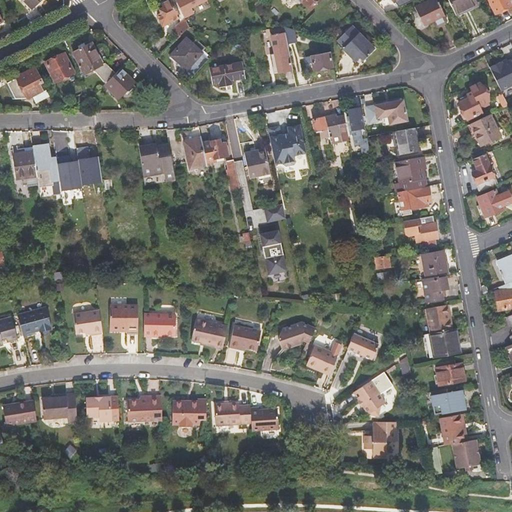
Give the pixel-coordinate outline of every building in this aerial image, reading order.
[(42,0),(24,0),(34,9),(42,0)] [(178,1),(177,0),(169,0),(163,4),(166,11),(159,14),(164,26),(181,17),(183,21),(175,30),(181,36),(190,27),(186,17),(178,1)] [(188,0),(178,0),(178,1),(186,17),(194,13),(188,0)] [(261,0),(260,0),(255,6),(260,16),(268,9),(261,0)] [(319,0),(313,0),(308,6),(311,9),(319,0)] [(437,0),(430,0),(416,7),(425,26),(436,21),(439,26),(448,21),(437,0)] [(449,0),(457,15),(479,4),(476,0),(449,0)] [(490,0),(497,13),(511,5),(509,0),(490,0)] [(353,26),(338,40),(346,47),(344,49),(357,62),(361,58),(364,61),(376,49),(353,26)] [(286,27),(287,33),(289,44),(297,42),(295,29),(287,27),(286,27)] [(274,73),(294,69),(289,44),(287,33),(272,36),(275,52),(271,53),(274,73)] [(203,52),(193,44),(187,39),(172,56),(187,69),(203,52)] [(197,39),(193,44),(203,52),(207,47),(197,39)] [(106,83),(116,73),(106,63),(104,64),(93,43),(75,53),(86,74),(94,70),(106,83)] [(41,67),(49,83),(54,80),(55,83),(75,73),(66,53),(45,63),(46,65),(41,67)] [(330,53),(312,56),(313,62),(315,70),(333,67),(330,53)] [(511,59),(509,61),(504,64),(503,61),(491,67),(502,91),(511,85),(511,59)] [(215,84),(220,83),(233,80),(245,77),(242,63),(213,69),(215,84)] [(36,68),(18,76),(18,78),(8,83),(10,87),(8,88),(14,99),(26,99),(25,98),(27,97),(29,99),(44,91),(41,84),(43,83),(36,68)] [(136,83),(121,68),(116,73),(106,83),(105,84),(120,98),(136,83)] [(467,119),(483,111),(481,106),(490,101),(489,98),(490,94),(486,87),(482,85),(481,82),(472,86),(473,91),(469,93),(470,97),(460,102),(467,119)] [(509,105),(503,94),(499,96),(504,108),(509,105)] [(404,99),(367,106),(370,119),(388,115),(390,124),(408,120),(404,99)] [(364,156),(371,155),(370,149),(369,149),(367,137),(363,138),(361,129),(365,128),(361,107),(349,110),(356,144),(361,143),(364,156)] [(332,143),(349,139),(344,115),(338,117),(337,114),(314,119),(317,130),(321,129),(323,139),(331,137),(332,143)] [(490,115),(473,123),(483,143),(499,135),(490,115)] [(279,128),(268,130),(276,165),(283,163),(295,161),(293,152),(305,149),(300,125),(288,127),(289,134),(281,136),(279,128)] [(420,151),(415,127),(396,131),(401,154),(420,151)] [(203,143),(202,137),(184,141),(190,168),(208,165),(207,163),(203,143)] [(221,139),(203,143),(207,163),(217,161),(217,158),(229,155),(226,142),(222,142),(221,139)] [(49,142),(32,145),(34,152),(38,177),(40,187),(54,185),(53,181),(58,180),(56,156),(51,156),(49,142)] [(88,146),(77,148),(82,183),(102,181),(99,162),(91,163),(88,146)] [(155,146),(139,148),(144,177),(160,175),(155,146)] [(158,146),(155,146),(160,175),(165,174),(167,183),(178,181),(170,146),(162,148),(162,151),(159,152),(158,148),(158,146)] [(251,178),(259,177),(271,174),(267,152),(253,154),(253,151),(246,153),(251,178)] [(38,177),(34,152),(14,155),(18,180),(38,177)] [(485,153),(473,158),(478,170),(473,172),(481,191),(497,184),(485,153)] [(69,155),(57,157),(61,189),(81,187),(77,159),(70,160),(69,155)] [(426,164),(425,156),(397,161),(401,183),(426,178),(423,164),(426,164)] [(241,188),(235,159),(228,161),(229,169),(228,170),(232,189),(241,188)] [(271,174),(259,177),(260,186),(273,184),(271,174)] [(431,202),(428,186),(398,192),(401,209),(412,207),(412,209),(421,207),(421,204),(431,202)] [(486,217),(504,209),(503,206),(511,201),(511,196),(509,190),(498,195),(496,189),(478,197),(486,217)] [(284,203),(285,209),(300,206),(297,194),(282,197),(284,203)] [(345,202),(327,205),(328,210),(346,207),(345,202)] [(269,221),(287,217),(285,209),(284,203),(265,207),(269,221)] [(423,249),(437,246),(436,238),(438,237),(434,216),(416,219),(417,225),(419,234),(417,234),(418,241),(421,240),(423,249)] [(279,229),(261,233),(269,273),(288,269),(279,229)] [(250,232),(252,241),(259,239),(257,230),(250,232)] [(431,277),(448,274),(444,250),(416,255),(420,279),(423,278),(431,277)] [(377,268),(392,267),(391,254),(376,255),(377,268)] [(511,255),(498,261),(507,284),(511,281),(511,255)] [(432,280),(431,277),(423,278),(428,301),(444,298),(443,289),(448,288),(446,277),(432,280)] [(511,281),(507,284),(500,287),(501,290),(496,290),(500,310),(511,307),(511,281)] [(432,332),(454,328),(449,304),(427,308),(432,332)] [(140,306),(112,306),(111,329),(128,329),(128,330),(139,330),(140,306)] [(24,335),(28,334),(35,332),(35,331),(39,329),(40,333),(51,329),(51,328),(52,327),(46,307),(18,315),(24,335)] [(90,332),(104,330),(101,310),(74,313),(77,331),(90,330),(90,332)] [(401,313),(404,330),(413,328),(411,319),(409,319),(407,311),(401,313)] [(146,313),(145,336),(153,336),(153,335),(160,335),(160,334),(165,334),(165,336),(176,336),(177,315),(146,313)] [(7,340),(8,342),(18,339),(13,318),(0,321),(0,345),(5,344),(4,343),(4,341),(7,340)] [(216,344),(224,346),(228,326),(197,320),(192,340),(215,346),(216,344)] [(304,339),(311,343),(317,328),(302,322),(276,331),(282,349),(294,345),(293,341),(298,339),(299,341),(304,339)] [(241,345),(246,346),(257,349),(262,329),(236,323),(231,345),(240,347),(241,345)] [(460,352),(456,328),(454,328),(432,332),(430,333),(434,356),(460,352)] [(355,333),(349,348),(357,352),(362,354),(373,359),(379,344),(355,333)] [(344,343),(336,339),(331,350),(316,343),(308,363),(331,373),(344,343)] [(412,370),(411,367),(410,361),(402,362),(403,366),(406,366),(407,371),(412,370)] [(463,363),(437,367),(440,384),(466,379),(463,363)] [(384,375),(382,373),(374,378),(376,381),(384,375)] [(364,405),(369,413),(377,414),(378,407),(381,405),(385,402),(371,380),(355,391),(360,398),(364,405)] [(463,390),(449,393),(433,396),(436,413),(466,407),(463,390)] [(163,419),(162,395),(147,395),(148,398),(142,399),(127,400),(129,420),(163,419)] [(68,422),(77,422),(76,397),(67,398),(67,396),(58,396),(58,398),(53,399),(43,399),(44,419),(67,417),(68,422)] [(121,420),(119,396),(86,398),(88,417),(101,416),(101,421),(121,420)] [(208,418),(208,398),(199,398),(199,400),(174,400),(174,423),(181,423),(181,426),(194,426),(194,423),(201,424),(201,418),(208,418)] [(38,421),(35,402),(27,403),(27,401),(4,405),(7,426),(38,421)] [(251,406),(251,404),(240,404),(240,402),(216,404),(217,425),(252,423),(251,406)] [(252,423),(253,428),(280,427),(279,408),(262,408),(262,406),(260,406),(251,406),(252,423)] [(453,443),(465,441),(462,424),(464,423),(462,413),(440,417),(445,444),(453,443)] [(397,421),(374,422),(374,431),(370,435),(367,436),(367,449),(375,448),(375,455),(389,456),(389,445),(395,440),(398,440),(397,421)] [(481,463),(476,439),(465,441),(453,443),(458,467),(466,466),(472,465),(481,463)] [(437,448),(428,450),(433,474),(442,472),(437,448)]
